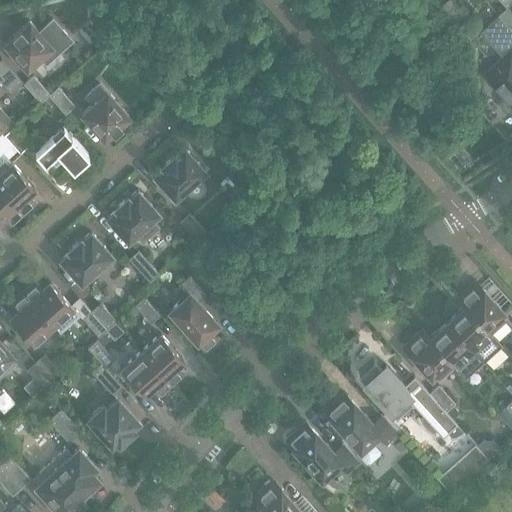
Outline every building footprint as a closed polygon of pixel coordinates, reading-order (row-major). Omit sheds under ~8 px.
[(467,16),(452,0),(447,0),(441,6),(457,24),(467,16)] [(511,10),(508,6),(499,15),(511,28),(511,10)] [(511,28),(499,15),(480,32),(504,58),(487,73),(506,95),(503,98),(502,101),(502,105),(504,108),(507,111),(511,111),(511,28)] [(13,35),(4,43),(27,69),(40,57),(43,61),(55,50),(69,38),(52,19),(39,31),(29,21),(20,29),(20,28),(12,35),(13,35)] [(21,81),(1,58),(0,59),(0,80),(10,92),(21,81)] [(49,93),(33,75),(23,83),(40,102),(49,93)] [(129,116),(100,83),(86,96),(93,103),(81,113),(104,139),(113,131),(121,125),(120,124),(129,116)] [(74,105),(57,86),(48,95),(65,113),(74,105)] [(0,108),(0,130),(2,133),(3,135),(12,126),(14,125),(0,108)] [(29,144),(12,126),(3,135),(20,152),(29,144)] [(88,153),(63,126),(34,152),(59,179),(88,153)] [(174,198),(205,170),(184,147),(175,155),(174,154),(161,165),(163,167),(154,175),(174,198)] [(35,187),(33,185),(3,152),(0,155),(0,187),(22,212),(34,201),(28,194),(35,187)] [(22,212),(0,187),(0,218),(3,216),(10,223),(22,212)] [(151,218),(158,212),(138,189),(129,198),(127,196),(114,207),(116,209),(107,217),(128,240),(135,234),(142,241),(158,226),(151,218)] [(205,230),(188,212),(179,220),(196,239),(205,230)] [(81,282),(111,254),(91,232),(82,239),(80,238),(68,249),(69,251),(60,259),(81,282)] [(158,272),(138,249),(129,258),(149,281),(158,272)] [(217,323),(197,301),(206,293),(189,274),(178,285),(187,295),(169,311),(204,349),(217,337),(210,330),(217,323)] [(36,281),(23,292),(52,324),(60,333),(79,315),(70,304),(49,282),(42,288),(36,281)] [(476,281),(457,297),(501,346),(502,345),(493,336),(491,333),(505,321),(511,328),(511,302),(511,303),(503,310),(478,284),(476,281)] [(18,310),(11,316),(33,342),(52,324),(23,292),(11,303),(18,310)] [(160,314),(143,296),(134,304),(151,323),(160,314)] [(464,306),(447,321),(483,362),(501,346),(457,297),(456,298),(464,306)] [(116,320),(100,302),(91,310),(107,328),(116,320)] [(107,328),(91,310),(82,318),(98,337),(107,328)] [(422,329),(421,329),(465,378),(483,362),(447,321),(429,337),(422,329)] [(421,329),(403,346),(431,377),(434,375),(439,380),(454,366),(456,369),(464,379),(465,378),(421,329)] [(183,358),(160,333),(141,351),(170,383),(182,372),(176,365),(183,358)] [(113,357),(96,339),(87,347),(100,362),(103,365),(113,357)] [(13,354),(0,340),(0,375),(14,363),(9,358),(13,354)] [(170,383),(141,351),(121,368),(144,393),(151,387),(158,394),(170,383)] [(60,371),(43,353),(34,361),(51,379),(60,371)] [(372,359),(356,373),(396,416),(411,402),(424,415),(419,417),(420,419),(421,422),(423,425),(425,427),(428,430),(431,432),(433,433),(435,428),(442,436),(447,432),(451,437),(453,437),(454,436),(456,436),(457,435),(458,435),(459,435),(460,434),(461,433),(464,431),(457,423),(445,410),(429,392),(414,376),(404,384),(389,368),(385,371),(376,361),(373,358),(372,359)] [(51,379),(34,361),(25,369),(42,387),(51,379)] [(121,385),(103,365),(100,362),(91,370),(112,393),(121,385)] [(438,384),(429,392),(445,410),(454,402),(438,384)] [(345,393),(325,411),(360,450),(357,453),(366,463),(369,464),(380,454),(380,448),(397,433),(381,414),(372,422),(348,396),(345,393)] [(131,427),(138,421),(117,398),(106,408),(103,405),(87,418),(111,445),(116,441),(119,444),(134,430),(131,427)] [(81,431),(61,408),(48,419),(69,442),(81,431)] [(333,451),(309,425),(306,422),(286,440),(321,479),(339,463),(347,472),(358,462),(342,443),(333,451)] [(484,439),(477,446),(486,456),(497,445),(493,440),(484,439)] [(475,443),(437,477),(453,495),(491,462),(486,456),(477,446),(475,443)] [(99,479),(91,471),(86,465),(91,461),(78,447),(70,454),(66,448),(50,463),(80,496),(99,479)] [(30,478),(9,455),(1,463),(21,486),(30,478)] [(21,486),(1,463),(0,463),(0,480),(12,494),(21,486)] [(71,511),(84,500),(80,496),(50,463),(33,477),(38,483),(35,486),(58,511),(71,511)] [(299,511),(301,511),(273,480),(255,496),(268,511),(299,511)] [(268,511),(255,496),(254,497),(261,505),(253,511),(268,511)]
